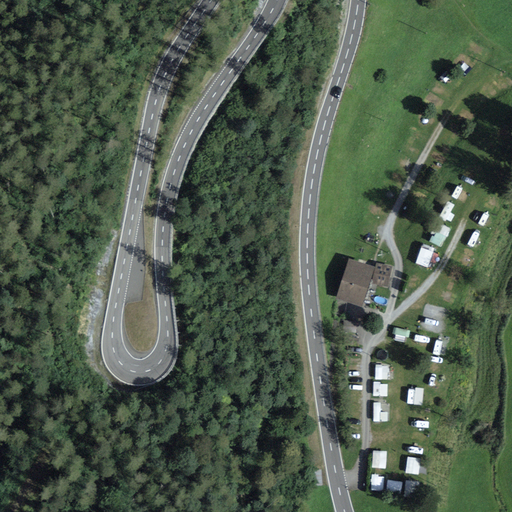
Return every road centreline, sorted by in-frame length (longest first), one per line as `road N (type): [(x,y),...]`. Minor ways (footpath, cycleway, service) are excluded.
road 1 (primary): [(210,0),(159,88),(141,168),(111,337),(118,361),(138,371),(166,350),(164,215),(183,147),(276,0)]
road 2 (primary): [(358,0),(314,166),(307,247),(319,377),(344,511)]
